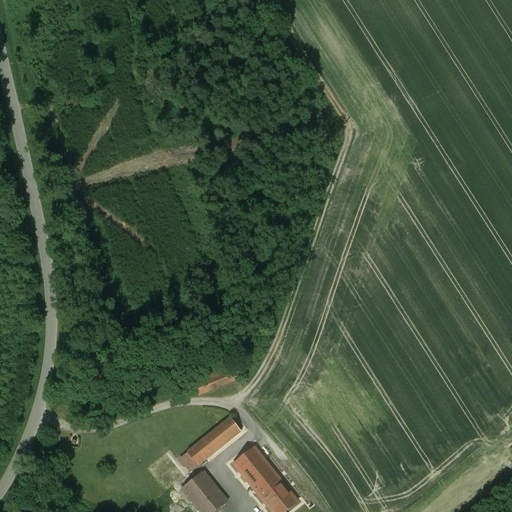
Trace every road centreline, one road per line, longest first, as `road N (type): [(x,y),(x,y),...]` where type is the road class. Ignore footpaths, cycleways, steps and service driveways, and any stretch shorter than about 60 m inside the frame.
road 1 (track): [(228,404),(269,369),(348,140),(272,0)]
road 2 (unclassified): [(0,47),(48,281),(48,371),(38,413)]
road 3 (unclassified): [(38,413),(82,427),(142,402),(228,404)]
